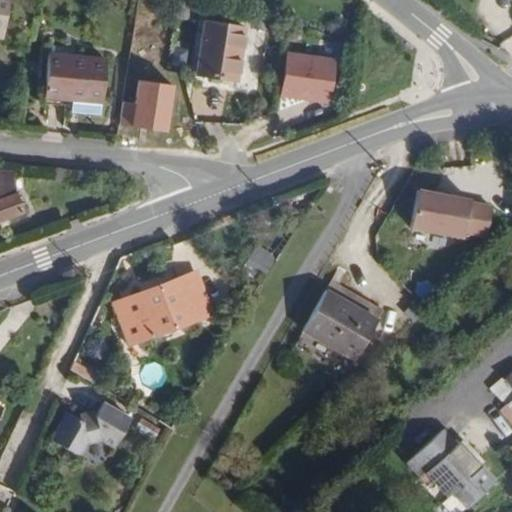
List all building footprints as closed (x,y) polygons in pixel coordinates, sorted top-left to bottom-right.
[(0,0),(0,36),(2,37),(8,0),(0,0)] [(236,81),(245,27),(204,21),(195,75),(210,77),(209,82),(230,86),(231,80),(236,81)] [(332,59),(283,52),(276,98),(325,105),(332,59)] [(48,54),(44,97),(72,100),(72,95),(86,96),(86,101),(101,103),(105,59),(48,54)] [(134,88),(128,132),(171,138),(176,107),(169,106),(172,84),(143,80),(142,89),(134,88)] [(0,220),(22,213),(15,193),(11,179),(12,173),(0,171),(0,220)] [(466,232),(488,236),(493,207),(471,203),(472,200),(419,190),(412,227),(465,237),(466,232)] [(78,268),(63,274),(66,281),(80,275),(78,268)] [(196,272),(114,303),(130,345),(212,313),(196,272)] [(377,320),(325,290),(302,330),(312,336),(313,334),(341,350),(340,352),(354,360),(377,320)] [(114,447),(130,419),(102,403),(94,417),(81,420),(67,412),(51,440),(79,456),(87,442),(100,439),(114,447)] [(407,462),(420,477),(426,472),(447,496),(451,493),(465,508),(495,481),(480,465),(460,443),(459,442),(455,445),(442,430),(407,462)] [(464,440),(460,443),(480,465),(484,462),(464,440)] [(511,511),(511,501),(501,511),(511,511)]
